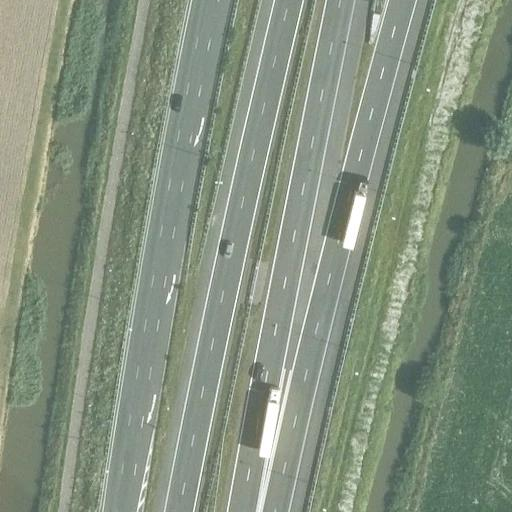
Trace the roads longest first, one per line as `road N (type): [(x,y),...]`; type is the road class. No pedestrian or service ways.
road 1 (motorway): [(261,511),(404,0)]
road 2 (motorway): [(285,0),(177,511)]
road 3 (motorway): [(248,511),(345,0)]
road 4 (motorway): [(212,0),(117,511)]
